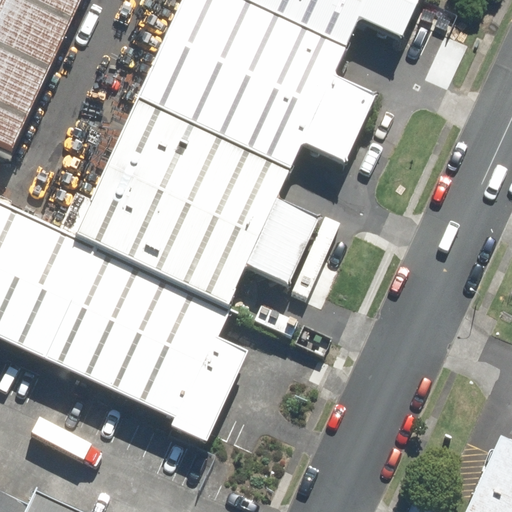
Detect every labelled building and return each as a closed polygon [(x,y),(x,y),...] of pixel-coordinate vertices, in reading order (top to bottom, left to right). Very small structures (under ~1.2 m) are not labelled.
[(0,0),(0,155),(14,162),(86,0),(0,0)] [(187,0),(76,249),(232,318),(251,276),(290,294),(321,226),(281,209),(304,157),(346,176),(376,109),(334,91),(360,32),(400,50),(423,0),(187,0)] [(76,249),(0,214),(0,344),(183,427),(232,318),(76,249)] [(468,511),(511,511),(511,452),(498,447),(468,511)] [(23,511),(0,501),(0,511),(23,511)] [(28,511),(56,511),(33,502),(28,511)]
